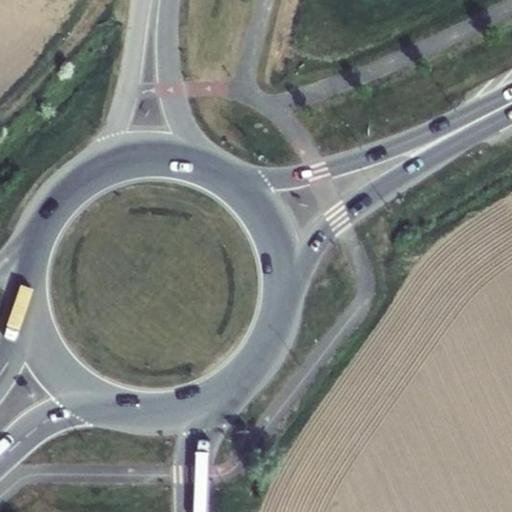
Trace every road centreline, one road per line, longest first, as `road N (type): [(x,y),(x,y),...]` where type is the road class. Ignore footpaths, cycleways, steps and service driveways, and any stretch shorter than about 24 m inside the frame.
road 1 (primary): [(511,97),(318,171),(221,176)]
road 2 (primary): [(286,299),(302,258),(337,218),(511,109)]
road 3 (residential): [(141,0),(119,121),(86,181)]
road 4 (residential): [(202,168),(171,90),(168,0)]
road 5 (primary): [(286,299),(283,258),(266,219),(221,176)]
road 6 (primary): [(102,406),(161,418),(202,410),(238,389)]
road 7 (motorway): [(191,511),(200,433),(238,389)]
road 8 (primary): [(28,298),(45,354),(102,406)]
road 9 (primary): [(202,168),(141,161),(86,181)]
